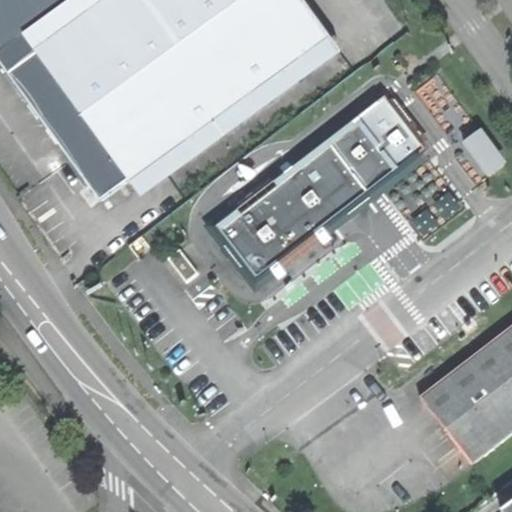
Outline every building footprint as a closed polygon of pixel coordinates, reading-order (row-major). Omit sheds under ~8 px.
[(0,0),(0,74),(7,85),(36,64),(34,61),(117,0),(0,0)] [(55,149),(100,211),(128,191),(130,193),(328,48),(293,0),(117,0),(34,61),(36,64),(7,85),(55,149)] [(395,96),(330,144),(228,223),(230,226),(215,238),(227,253),(220,258),(226,266),(233,261),(243,274),(252,285),(267,273),(271,279),(278,273),(276,270),(315,240),(317,244),(324,238),(321,234),(371,196),(433,144),(395,96)] [(485,177),(506,166),(487,129),(466,139),(485,177)] [(166,265),(185,289),(200,278),(179,255),(166,265)] [(511,329),(427,396),(478,462),(511,435),(511,329)]
